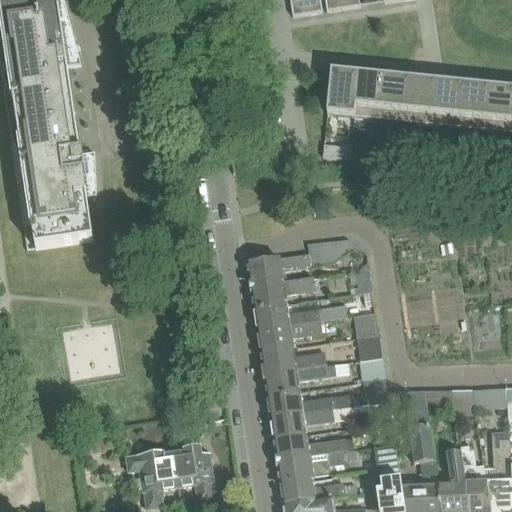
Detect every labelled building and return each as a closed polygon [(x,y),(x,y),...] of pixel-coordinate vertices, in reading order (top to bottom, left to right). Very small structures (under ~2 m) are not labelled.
[(93,244),(88,209),(87,201),(97,199),(95,156),(80,158),(74,113),(67,70),(81,68),(63,0),(0,0),(0,68),(8,123),(27,253),(35,252),(36,252),(93,244)] [(289,0),(293,20),(323,15),(320,0),(289,0)] [(324,0),(327,14),(361,9),(359,0),(384,0),(385,3),(384,3),(385,6),(416,1),(415,0),(324,0)] [(327,117),(353,120),(358,77),(356,77),(357,75),(355,75),(355,77),(332,75),(332,74),(327,117)] [(381,80),(358,77),(353,120),(380,122),(384,80),(382,80),(383,78),(381,78),(381,80)] [(380,122),(406,125),(410,82),(409,82),(409,81),(408,81),(408,82),(384,80),(380,122)] [(434,85),(410,82),(406,125),(432,128),(436,85),(435,85),(435,83),(434,83),(434,85)] [(458,130),(463,88),(462,88),(462,86),(460,86),(460,87),(436,85),(432,128),(458,130)] [(487,90),(463,88),(458,130),(485,133),(489,90),(488,90),(488,88),(487,88),(487,90)] [(511,92),(489,90),(485,133),(511,136),(511,126),(511,92)] [(323,160),(350,163),(352,151),(324,148),(323,160)] [(374,151),(373,165),(381,166),(382,151),(374,151)] [(381,166),(389,167),(391,152),(382,151),(381,166)] [(421,170),(429,171),(431,156),(422,155),(421,170)] [(439,157),(431,156),(429,171),(438,172),(439,157)] [(482,176),(483,161),(475,161),(473,175),(482,176)] [(491,162),(483,161),(482,176),(490,177),(491,162)] [(348,255),(362,253),(349,243),(346,243),(348,255)] [(310,258),(247,267),(251,292),(283,287),(282,276),(306,273),(306,270),(311,269),(323,268),(335,266),(334,256),(332,245),(308,247),(310,258)] [(369,276),(356,278),(359,298),(372,296),(369,276)] [(283,287),(251,292),(254,311),(286,306),(285,299),(316,295),(314,282),(283,287)] [(286,306),(254,311),(254,314),(257,335),(321,326),(348,322),(347,309),(288,318),(287,310),(286,306)] [(363,319),(354,320),(357,342),(379,339),(376,317),(363,319)] [(321,326),(257,335),(259,346),(259,347),(260,355),(260,356),(294,351),(294,350),(293,343),(323,338),(321,326)] [(379,339),(357,342),(360,365),(361,365),(383,362),(379,339)] [(294,351),(260,356),(261,358),(264,378),(327,370),(325,356),(295,361),(294,353),(294,351)] [(383,362),(361,365),(364,386),(386,383),(383,362)] [(327,370),(264,378),(267,401),(300,396),(299,385),(336,380),(335,369),(327,370)] [(270,422),(369,408),(369,409),(389,406),(388,395),(386,383),(364,386),(365,399),(353,401),(352,398),(302,406),(300,396),(267,401),(270,422)] [(507,392),(472,394),(475,413),(506,411),(506,413),(508,413),(507,392)] [(452,394),(424,395),(426,409),(439,408),(454,407),(452,394)] [(476,419),(475,413),(472,394),(452,394),(454,407),(456,422),(476,419)] [(424,395),(404,395),(407,418),(418,417),(427,416),(426,409),(424,395)] [(208,401),(168,406),(171,431),(211,425),(208,401)] [(369,408),(270,422),(274,444),(307,439),(305,429),(371,419),(369,409),(369,408)] [(441,511),(438,488),(429,429),(410,432),(415,467),(421,466),(425,490),(402,491),(404,511),(441,511)] [(99,433),(78,436),(81,458),(102,455),(99,433)] [(498,486),(486,486),(489,511),(511,511),(511,484),(511,461),(510,448),(510,437),(492,438),(493,473),(497,473),(498,486)] [(308,449),(307,439),(274,444),(277,466),(347,455),(346,444),(308,449)] [(404,511),(402,491),(395,447),(377,450),(385,511),(404,511)] [(469,450),(460,450),(461,452),(461,457),(469,511),(489,511),(486,486),(484,473),(483,469),(476,470),(474,456),(470,456),(469,450)] [(185,455),(173,457),(178,491),(196,488),(198,505),(215,503),(212,486),(214,486),(210,459),(202,460),(200,451),(185,453),(185,455)] [(452,487),(438,488),(441,511),(469,511),(461,452),(447,453),(452,487)] [(348,455),(277,466),(280,487),(313,482),(313,481),(329,478),(330,478),(329,470),(349,467),(349,465),(358,463),(356,454),(353,454),(348,455)] [(127,462),(129,476),(140,474),(143,496),(145,496),(147,511),(153,511),(164,511),(161,494),(178,491),(173,457),(162,459),(162,457),(127,462)] [(313,482),(280,487),(283,509),(333,501),(356,498),(355,488),(345,489),(345,488),(315,492),(314,484),(313,482)] [(334,511),(333,501),(283,509),(283,511),(334,511)]
